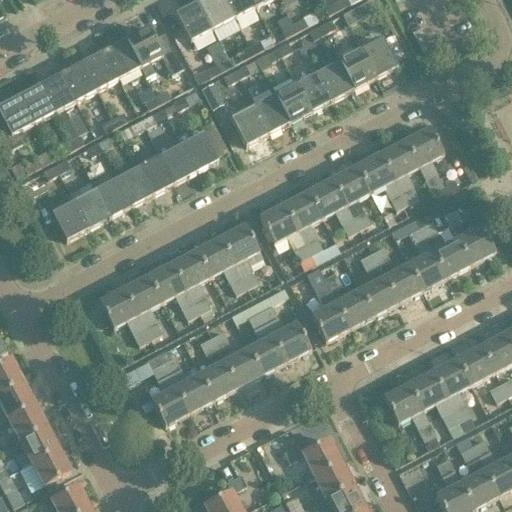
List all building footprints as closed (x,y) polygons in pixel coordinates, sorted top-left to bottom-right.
[(222,0),(212,0),(198,7),(213,35),(217,45),(239,33),(235,23),(235,24),(222,0)] [(249,0),(222,0),(235,24),(235,23),(256,12),(249,0)] [(277,1),(276,0),(249,0),(256,12),(277,1)] [(345,0),(335,5),(340,15),(364,2),(362,0),(345,0)] [(340,15),(335,5),(323,11),(328,21),(340,15)] [(213,35),(198,7),(176,19),(191,47),(213,35)] [(364,7),(352,14),(356,22),(368,16),(364,7)] [(303,22),(291,28),(296,37),(307,31),(303,22)] [(320,30),(325,38),(335,33),(330,24),(320,30)] [(296,37),(291,28),(280,34),(285,43),(296,37)] [(325,38),(320,30),(309,36),(298,42),(304,53),(317,47),(315,44),(325,38)] [(126,46),(141,74),(142,74),(146,83),(165,74),(160,64),(162,63),(171,81),(185,73),(165,38),(154,45),(148,34),(126,46)] [(361,56),(377,84),(398,73),(397,71),(408,66),(393,38),(382,43),(383,44),(361,56)] [(249,50),(253,59),(264,53),(259,45),(249,50)] [(141,74),(126,46),(105,57),(119,85),(141,74)] [(277,53),(282,61),(292,56),(288,48),(277,53)] [(253,59),(249,50),(237,57),(242,65),(253,59)] [(282,61),(277,53),(265,59),(270,68),(282,61)] [(361,56),(340,67),(355,96),(377,84),(361,56)] [(105,57),(83,68),(98,96),(119,85),(105,57)] [(226,62),(201,76),(207,85),(221,77),(231,71),(226,62)] [(234,75),(239,84),(260,73),(255,64),(234,75)] [(340,67),(318,79),(333,107),(355,96),(340,67)] [(83,68),(62,79),(77,108),(98,96),(83,68)] [(239,84),(234,75),(223,81),(227,90),(239,84)] [(62,79),(40,91),(55,119),(77,108),(62,79)] [(333,107),(318,79),(297,90),(312,119),(333,107)] [(202,93),(213,114),(223,109),(212,88),(202,93)] [(312,119),(297,90),(275,101),(290,130),(312,119)] [(40,91),(18,102),(33,130),(55,119),(40,91)] [(166,94),(155,100),(159,109),(171,103),(166,94)] [(194,96),(162,113),(166,122),(167,122),(166,120),(176,115),(177,116),(199,105),(194,96)] [(159,109),(155,100),(143,106),(148,115),(159,109)] [(290,130),(275,101),(254,113),(269,141),(290,130)] [(33,130),(18,102),(0,111),(0,119),(8,134),(0,138),(0,152),(3,159),(28,146),(23,136),(33,130)] [(166,122),(162,113),(140,125),(145,133),(166,122)] [(269,141),(254,113),(232,124),(247,153),(269,141)] [(112,123),(116,132),(128,126),(123,117),(112,123)] [(116,132),(112,123),(101,129),(106,138),(116,132)] [(145,133),(140,125),(129,130),(134,139),(145,133)] [(430,134),(405,147),(415,166),(419,174),(418,174),(435,205),(447,198),(431,168),(444,161),(430,134)] [(182,151),(196,179),(219,167),(204,139),(182,151)] [(69,146),(73,154),(84,148),(80,140),(69,146)] [(108,141),(97,147),(102,156),(113,150),(108,141)] [(73,154),(69,146),(57,152),(61,160),(73,154)] [(102,156),(97,147),(86,153),(91,162),(102,156)] [(405,147),(381,160),(390,177),(400,196),(412,190),(407,180),(413,177),(415,176),(418,174),(419,174),(415,166),(405,147)] [(196,179),(182,151),(160,162),(175,190),(196,179)] [(37,163),(25,168),(29,177),(52,166),(47,155),(36,160),(37,163)] [(381,160),(357,172),(359,177),(371,199),(384,192),(389,203),(400,196),(390,177),(381,160)] [(160,162),(139,174),(154,202),(175,190),(160,162)] [(65,164),(54,170),(59,179),(70,173),(65,164)] [(59,179),(54,170),(43,176),(48,185),(59,179)] [(348,177),(333,185),(347,212),(357,206),(371,199),(359,177),(357,172),(348,177)] [(139,174),(117,185),(132,213),(154,202),(139,174)] [(117,185),(96,196),(110,224),(132,213),(117,185)] [(333,185),(309,198),(323,224),(347,212),(333,185)] [(412,190),(400,196),(408,210),(415,206),(419,204),(415,196),(413,191),(412,190)] [(110,224),(96,196),(74,208),(89,236),(110,224)] [(400,196),(389,203),(395,216),(408,210),(400,196)] [(309,198),(285,210),(299,237),(304,247),(315,241),(310,231),(323,224),(309,198)] [(89,236),(74,208),(53,219),(68,246),(89,236)] [(285,210),(260,223),(274,250),(286,244),(287,243),(293,253),(304,247),(299,237),(285,210)] [(444,220),(451,234),(463,228),(456,214),(444,220)] [(352,221),(359,235),(367,231),(370,230),(363,216),(352,221)] [(415,225),(420,233),(431,227),(426,218),(416,224),(415,224),(415,225)] [(352,221),(341,227),(349,241),(359,235),(352,221)] [(439,240),(431,227),(420,233),(427,246),(439,240)] [(246,231),(221,243),(235,270),(246,265),(260,258),(246,231)] [(482,231),(457,244),(471,271),(496,259),(482,231)] [(427,246),(420,233),(407,239),(415,253),(427,246)] [(439,240),(427,246),(433,257),(447,284),(471,271),(457,244),(444,251),(439,240)] [(315,241),(304,247),(311,260),(322,254),(316,241),(315,241)] [(221,243),(197,256),(211,283),(223,277),(224,277),(229,287),(241,281),(235,270),(221,243)] [(304,247),(293,253),(299,266),(311,260),(304,247)] [(383,252),(372,258),(379,272),(390,266),(383,252)] [(197,256),(173,269),(187,296),(192,306),(204,300),(198,290),(211,283),(197,256)] [(423,296),(447,284),(433,257),(432,257),(415,266),(409,269),(423,296)] [(379,272),(372,258),(359,265),(366,278),(379,272)] [(173,269),(149,281),(163,308),(187,296),(173,269)] [(423,296),(409,269),(385,282),(399,309),(423,296)] [(252,275),(241,281),(247,294),(259,288),(259,287),(253,274),(252,275)] [(330,297),(323,283),(319,275),(289,291),(293,300),(307,293),(305,289),(309,286),(323,314),(312,320),(326,347),(350,334),(336,307),(330,297)] [(335,277),(329,281),(323,283),(330,297),(342,291),(335,277)] [(149,281),(125,294),(139,321),(163,308),(149,281)] [(229,287),(229,288),(236,300),(247,294),(241,281),(229,287)] [(385,282),(361,294),(375,321),(399,309),(385,282)] [(125,294),(100,307),(114,334),(126,327),(132,337),(131,338),(132,339),(145,333),(144,331),(139,321),(125,294)] [(361,294),(336,307),(350,334),(375,321),(361,294)] [(204,300),(192,306),(199,319),(200,318),(209,314),(210,313),(204,300)] [(192,306),(180,312),(187,325),(199,319),(192,306)] [(271,311),(260,317),(267,330),(278,324),(271,311)] [(209,314),(200,318),(201,320),(203,325),(212,321),(209,314)] [(248,323),(255,336),(267,330),(260,317),(248,323)] [(278,324),(267,330),(287,367),(311,355),(312,354),(297,326),(284,333),(278,324)] [(155,328),(145,333),(151,345),(161,339),(155,328)] [(287,367),(267,330),(255,336),(260,346),(248,352),(263,380),(287,367)] [(145,333),(132,339),(139,351),(151,345),(145,333)] [(223,336),(211,342),(212,343),(218,355),(230,349),(223,337),(223,336)] [(511,352),(505,339),(481,352),(496,379),(511,370),(511,352)] [(0,340),(0,360),(8,356),(0,340)] [(211,342),(200,348),(207,361),(218,355),(212,343),(211,342)] [(263,380),(248,352),(223,365),(238,393),(263,380)] [(481,352),(457,364),(472,392),(496,379),(481,352)] [(174,362),(163,368),(170,381),(181,375),(174,362)] [(0,398),(24,386),(11,363),(0,369),(0,398)] [(446,405),(451,415),(464,408),(459,398),(472,392),(457,364),(433,377),(448,404),(446,405)] [(199,378),(214,406),(238,393),(223,365),(199,378)] [(163,368),(152,374),(158,387),(170,381),(163,368)] [(186,385),(181,375),(170,381),(190,418),(214,406),(199,378),(186,385)] [(423,417),(446,405),(448,404),(433,377),(409,389),(423,417)] [(163,397),(150,404),(165,432),(165,431),(190,418),(170,381),(158,387),(163,397)] [(511,382),(501,388),(508,402),(511,400),(511,382)] [(35,409),(24,386),(0,398),(0,406),(8,423),(35,409)] [(508,402),(501,388),(488,395),(495,409),(508,402)] [(423,417),(409,389),(384,402),(399,430),(415,421),(416,421),(423,417)] [(464,408),(451,415),(458,429),(459,428),(460,428),(471,422),(464,408)] [(35,409),(8,423),(20,445),(47,431),(35,409)] [(448,434),(458,429),(451,415),(440,420),(448,434)] [(416,433),(423,447),(434,441),(436,440),(429,427),(416,433)] [(47,431),(20,445),(32,468),(59,453),(47,431)] [(434,441),(423,447),(428,456),(439,450),(434,441)] [(315,481),(342,467),(330,444),(303,458),(315,481)] [(472,451),(479,464),(490,459),(483,445),(472,451)] [(297,449),(283,456),(290,469),(303,462),(297,449)] [(479,464),(472,451),(460,457),(467,471),(479,464)] [(32,468),(40,483),(44,491),(71,476),(59,453),(32,468)] [(490,459),(479,464),(484,475),(485,475),(499,502),(511,495),(511,468),(509,462),(496,469),(490,459)] [(436,470),(443,483),(456,477),(448,463),(436,470)] [(473,511),(480,511),(499,502),(485,475),(484,475),(479,464),(467,471),(472,481),(461,487),(473,511)] [(342,467),(315,481),(327,504),(354,490),(342,467)] [(461,487),(456,477),(443,483),(449,494),(436,500),(441,511),(473,511),(461,487)] [(9,480),(0,484),(0,490),(11,511),(14,511),(24,507),(9,480)] [(230,496),(231,495),(233,499),(247,491),(240,480),(226,487),(230,496)] [(365,511),(366,511),(354,490),(327,504),(331,511),(365,511)] [(52,505),(55,511),(90,511),(79,491),(52,505)] [(231,495),(230,496),(205,509),(206,511),(240,511),(233,499),(231,495)] [(287,511),(302,511),(296,501),(285,507),(287,511)]
